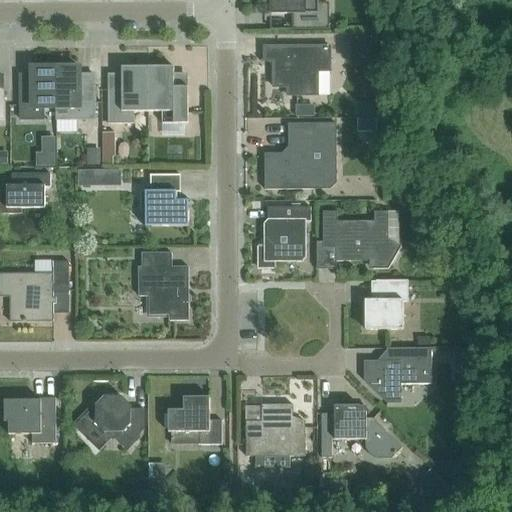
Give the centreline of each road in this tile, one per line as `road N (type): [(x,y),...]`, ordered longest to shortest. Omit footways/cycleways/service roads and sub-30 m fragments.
road 1 (residential): [(226,359),(224,12)]
road 2 (residential): [(226,359),(0,360)]
road 3 (residential): [(224,12),(0,12)]
